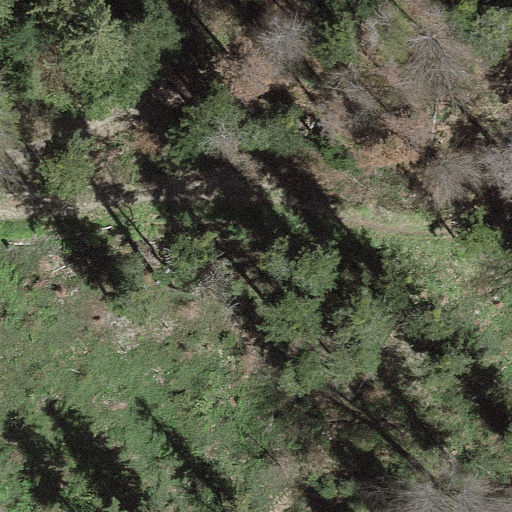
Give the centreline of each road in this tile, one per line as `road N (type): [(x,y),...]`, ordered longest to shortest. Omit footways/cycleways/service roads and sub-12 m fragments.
road 1 (track): [(0,213),(257,191),(363,221),(468,227),(511,220)]
road 2 (track): [(323,0),(224,45),(0,196)]
